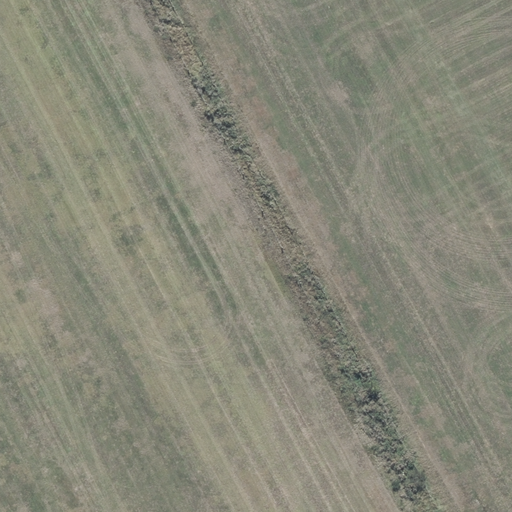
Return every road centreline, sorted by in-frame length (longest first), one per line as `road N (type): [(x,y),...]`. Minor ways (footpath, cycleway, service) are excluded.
road 1 (track): [(245,0),(471,383),(477,511)]
road 2 (track): [(359,192),(511,279)]
